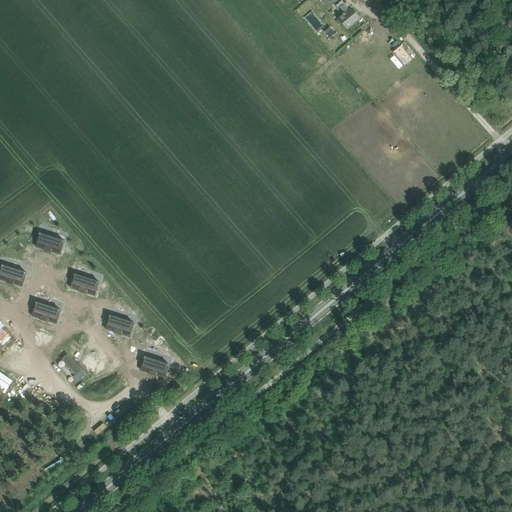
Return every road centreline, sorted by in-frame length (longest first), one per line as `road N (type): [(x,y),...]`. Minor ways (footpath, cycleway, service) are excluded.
road 1 (primary): [(78,511),(511,152)]
road 2 (track): [(352,0),(393,20),(509,154)]
